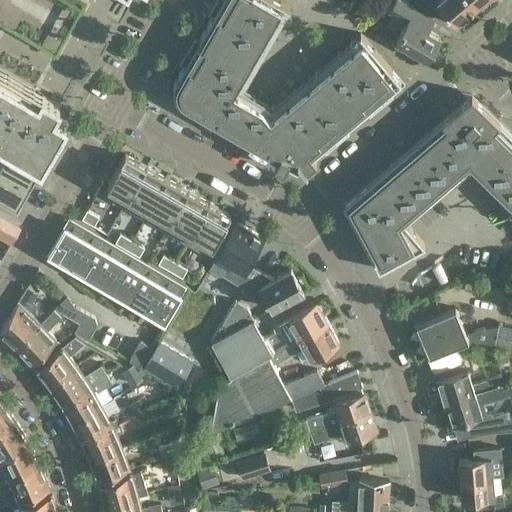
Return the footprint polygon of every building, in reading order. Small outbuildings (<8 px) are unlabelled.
[(185,63),(176,78),(175,81),(174,84),(173,87),(174,90),(174,93),(175,96),(177,99),(179,102),(181,104),(183,106),(203,117),(206,112),(216,118),(213,123),(254,146),(257,141),(267,147),(264,152),(276,159),(275,162),(284,167),(286,164),(295,170),(302,164),(306,169),(308,168),(307,167),(316,159),(313,155),(323,146),(320,142),(341,124),(345,128),(367,109),(364,105),(385,87),(389,91),(401,81),(366,39),(271,117),(262,107),(234,91),(241,78),(281,14),(285,6),(289,8),(290,7),(278,0),(227,0),(218,16),(214,13),(199,39),(204,42),(190,65),(185,63)] [(396,41),(426,59),(439,37),(418,24),(423,15),(398,0),(396,0),(389,12),(407,22),(396,41)] [(470,0),(437,0),(436,1),(455,23),(475,5),(470,0)] [(0,141),(3,143),(10,147),(10,145),(42,163),(66,121),(53,114),(59,104),(42,94),(38,100),(0,77),(0,141)] [(401,216),(470,157),(511,198),(511,142),(494,125),(498,121),(499,122),(500,121),(477,98),(375,186),(370,180),(343,203),(379,269),(425,244),(401,216)] [(3,143),(9,147),(0,162),(0,167),(29,184),(41,165),(42,163),(10,145),(10,147),(3,143)] [(102,193),(124,206),(147,166),(125,154),(102,193)] [(168,178),(147,166),(124,206),(145,218),(168,178)] [(29,184),(0,167),(0,196),(17,206),(29,184)] [(145,218),(166,230),(189,190),(168,178),(145,218)] [(209,202),(189,190),(166,230),(186,242),(209,202)] [(186,242),(208,254),(231,214),(209,202),(186,242)] [(99,216),(87,209),(82,218),(94,225),(99,216)] [(20,226),(14,223),(0,214),(0,235),(11,242),(20,226)] [(69,218),(49,253),(68,265),(89,230),(69,218)] [(263,239),(235,222),(208,267),(220,274),(222,270),(245,284),(257,266),(249,262),(263,239)] [(108,241),(89,230),(68,265),(87,276),(108,241)] [(127,248),(132,239),(120,232),(115,241),(127,248)] [(132,239),(127,248),(139,255),(145,246),(132,239)] [(127,252),(108,241),(87,276),(106,287),(127,252)] [(146,263),(127,252),(106,287),(125,298),(146,263)] [(170,270),(176,261),(163,254),(158,263),(170,270)] [(176,261),(170,270),(183,277),(188,268),(176,261)] [(165,274),(146,263),(125,298),(144,309),(165,274)] [(275,276),(258,267),(257,266),(245,284),(247,285),(245,289),(262,299),(268,296),(274,306),(305,289),(292,267),(275,276)] [(165,274),(144,309),(164,321),(180,294),(185,286),(165,274)] [(15,346),(41,323),(31,313),(37,303),(31,300),(36,292),(26,286),(0,331),(15,346)] [(264,336),(263,335),(247,306),(235,299),(211,340),(231,376),(270,355),(273,353),(264,337),(264,336)] [(290,317),(290,319),(273,328),(274,330),(264,336),(264,337),(273,353),(328,322),(317,302),(290,317)] [(428,357),(468,338),(491,343),(493,344),(511,347),(511,327),(492,323),(468,333),(456,308),(414,327),(428,357)] [(41,323),(15,346),(32,363),(56,342),(48,332),(61,317),(53,310),(41,323)] [(340,343),(328,322),(273,353),(270,355),(275,365),(274,362),(288,355),(305,346),(312,358),(340,343)] [(90,333),(77,325),(72,333),(85,341),(86,340),(90,333)] [(49,387),(76,367),(69,358),(86,344),(77,337),(63,349),(36,369),(49,387)] [(130,357),(141,363),(151,342),(140,337),(130,357)] [(429,358),(438,380),(445,403),(490,389),(505,384),(504,384),(506,383),(503,375),(472,385),(468,371),(459,344),(429,358)] [(162,345),(147,369),(180,389),(195,365),(162,345)] [(284,382),(275,365),(270,355),(231,376),(219,383),(211,430),(291,396),(292,397),(324,383),(317,369),(284,382)] [(76,367),(49,387),(61,404),(107,373),(101,363),(81,376),(76,367)] [(135,372),(140,381),(149,376),(142,368),(135,372)] [(333,397),(337,408),(306,418),(310,431),(370,411),(365,393),(363,394),(360,386),(362,385),(357,369),(324,383),(292,397),(296,410),(333,397)] [(100,405),(93,394),(112,381),(107,373),(61,404),(72,422),(100,405)] [(506,428),(511,428),(511,381),(506,383),(504,384),(505,384),(490,389),(445,403),(456,439),(479,432),(496,429),(506,429),(506,428)] [(0,430),(15,420),(0,400),(0,430)] [(101,406),(100,405),(72,422),(81,441),(110,426),(130,417),(125,405),(105,415),(101,406)] [(376,430),(370,411),(310,431),(313,442),(344,432),(347,439),(376,430)] [(81,441),(90,460),(120,447),(114,435),(134,424),(130,417),(110,426),(81,441)] [(0,457),(29,441),(21,429),(15,420),(0,430),(0,457)] [(216,432),(202,437),(209,459),(229,450),(216,432)] [(10,477),(40,464),(29,441),(0,457),(0,459),(2,462),(10,477)] [(175,451),(177,441),(159,448),(162,455),(175,451)] [(90,460),(98,480),(129,469),(120,447),(90,460)] [(459,461),(460,480),(491,478),(490,475),(503,474),(501,447),(473,449),(474,460),(459,461)] [(236,459),(237,460),(227,463),(233,479),(242,476),(242,478),(271,468),(265,449),(236,459)] [(40,464),(10,477),(12,482),(20,502),(50,487),(40,464)] [(202,487),(219,482),(213,464),(196,469),(202,487)] [(322,486),(348,481),(345,467),(319,472),(322,486)] [(138,496),(138,495),(148,492),(141,471),(98,484),(105,505),(138,496)] [(167,476),(169,486),(178,484),(180,484),(178,474),(167,476)] [(387,511),(390,479),(360,477),(349,479),(348,499),(333,498),(332,511),(387,511)] [(478,509),(502,506),(501,496),(492,496),(491,478),(460,480),(462,499),(477,498),(478,509)] [(184,501),(180,484),(178,484),(169,486),(167,486),(171,504),(184,501)] [(23,511),(57,511),(53,495),(22,508),(23,511)] [(141,506),(138,496),(105,505),(107,511),(162,511),(160,503),(149,505),(141,506)]
